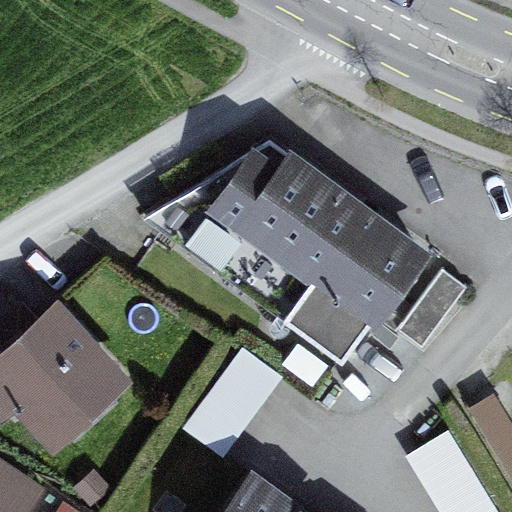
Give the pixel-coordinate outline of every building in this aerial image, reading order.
[(340,358),(420,251),(270,140),(147,215),(340,358)] [(466,284),(442,267),(397,327),(421,344),(466,284)] [(120,379),(55,305),(39,319),(22,300),(0,318),(0,334),(9,345),(0,352),(0,410),(17,396),(54,437),(120,379)] [(244,349),(187,426),(216,448),(273,371),(244,349)] [(511,395),(505,380),(476,394),(511,471),(511,395)] [(497,511),(447,429),(415,449),(452,511),(497,511)] [(0,458),(0,509),(4,511),(24,511),(42,487),(0,458)] [(303,511),(252,475),(225,511),(303,511)]
